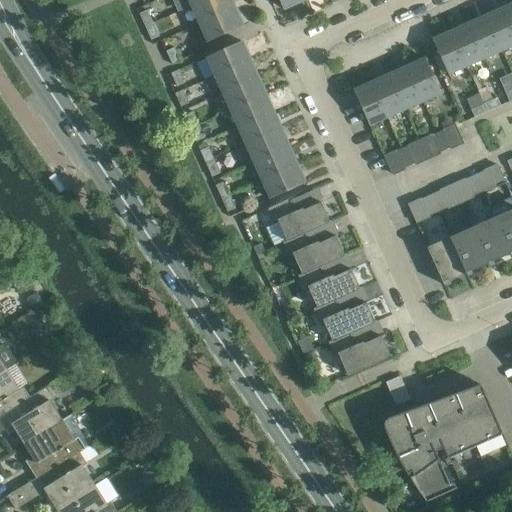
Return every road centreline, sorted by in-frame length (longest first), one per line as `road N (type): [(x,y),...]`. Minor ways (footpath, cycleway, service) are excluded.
road 1 (residential): [(413,0),(300,51),(434,339),(511,306)]
road 2 (secondary): [(51,93),(337,511)]
